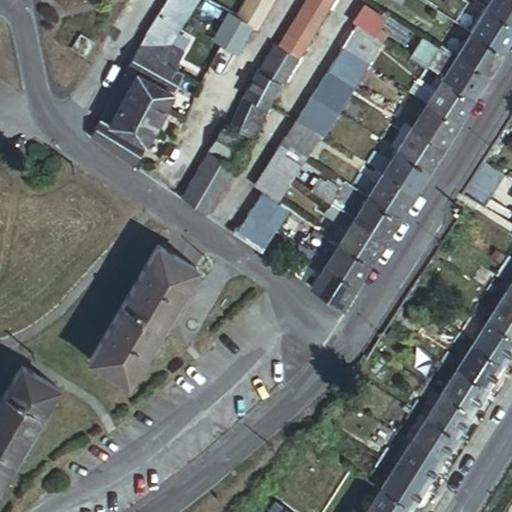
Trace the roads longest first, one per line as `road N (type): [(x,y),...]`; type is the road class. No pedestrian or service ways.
road 1 (unclassified): [(23,0),(43,117),(66,146),(208,233)]
road 2 (unclassified): [(511,75),(344,348)]
road 3 (residential): [(208,233),(349,0)]
road 4 (unclassified): [(344,348),(223,475),(171,511)]
road 5 (unclassified): [(208,233),(344,348)]
road 6 (unknown): [(66,146),(151,0)]
